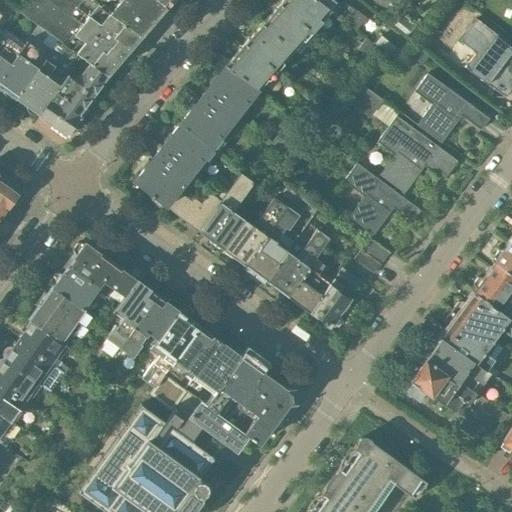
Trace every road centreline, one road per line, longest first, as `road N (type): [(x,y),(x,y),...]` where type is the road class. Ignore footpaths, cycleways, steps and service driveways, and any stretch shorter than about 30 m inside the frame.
road 1 (residential): [(350,380),(74,186)]
road 2 (residential): [(350,380),(511,164)]
road 3 (residential): [(226,0),(74,186)]
road 4 (residential): [(257,511),(350,380)]
road 5 (residential): [(0,289),(74,186)]
